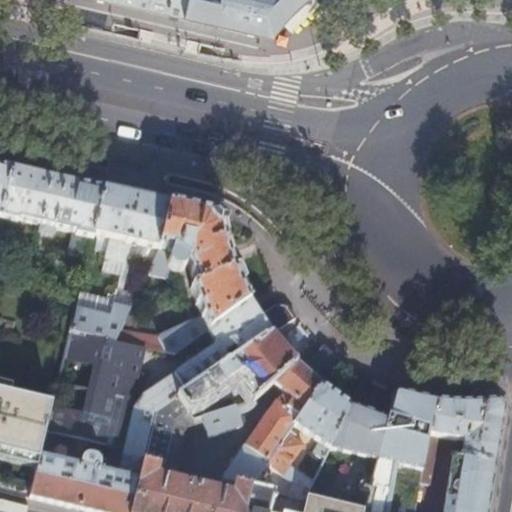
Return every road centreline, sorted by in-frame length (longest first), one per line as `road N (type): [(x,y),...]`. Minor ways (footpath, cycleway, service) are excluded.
road 1 (primary): [(376,135),(0,52)]
road 2 (primary): [(0,111),(366,193)]
road 3 (primary): [(366,193),(384,251),(412,286),(450,310),(511,319)]
road 4 (primary): [(511,53),(442,64),(400,97),(376,135)]
